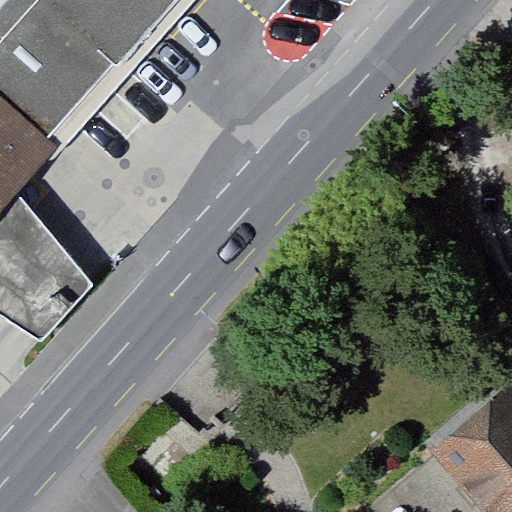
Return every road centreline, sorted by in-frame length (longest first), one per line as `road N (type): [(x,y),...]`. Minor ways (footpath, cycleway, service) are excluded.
road 1 (primary): [(0,492),(441,0)]
road 2 (unknown): [(154,323),(263,449),(289,468),(290,511)]
